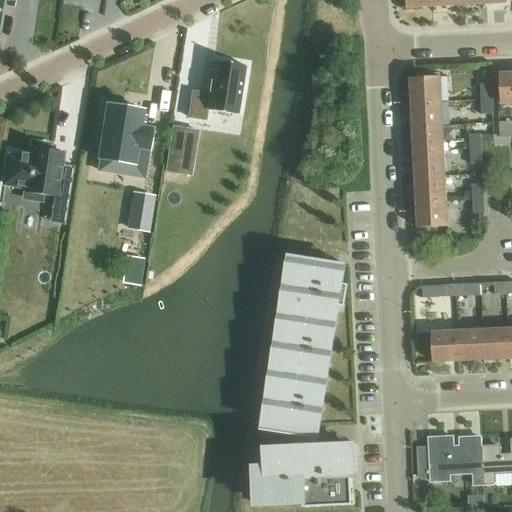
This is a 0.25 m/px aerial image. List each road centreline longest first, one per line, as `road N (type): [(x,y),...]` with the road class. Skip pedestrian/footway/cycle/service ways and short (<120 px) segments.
road 1 (residential): [(207,0),(0,96)]
road 2 (residential): [(388,269),(378,47)]
road 3 (residential): [(388,269),(485,261),(498,242),(504,206)]
road 4 (residential): [(393,407),(388,269)]
road 5 (residential): [(378,47),(511,41)]
